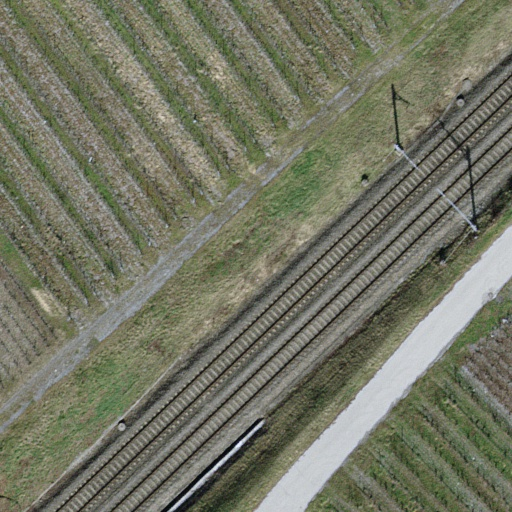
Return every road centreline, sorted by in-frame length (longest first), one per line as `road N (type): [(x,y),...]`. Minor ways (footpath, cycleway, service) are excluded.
road 1 (track): [(0,420),(450,0)]
road 2 (track): [(511,260),(273,511)]
